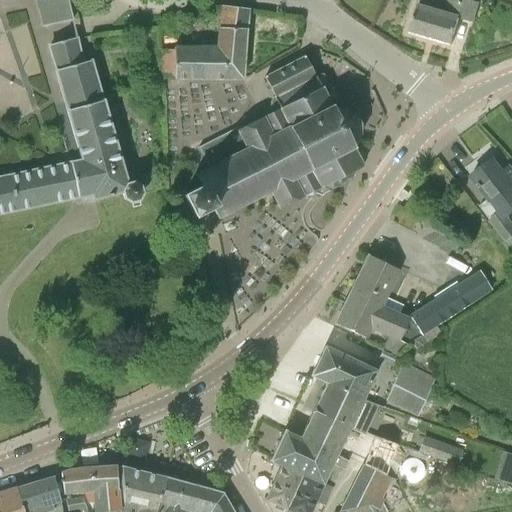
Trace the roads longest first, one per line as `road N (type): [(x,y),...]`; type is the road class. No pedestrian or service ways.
road 1 (tertiary): [(191,390),(246,351),(301,295),(417,140),(450,109)]
road 2 (tertiary): [(0,466),(191,390)]
road 3 (residential): [(450,109),(309,8)]
road 4 (residential): [(191,390),(252,511)]
